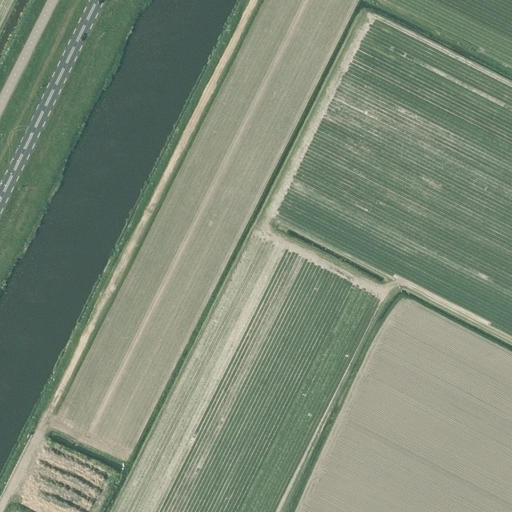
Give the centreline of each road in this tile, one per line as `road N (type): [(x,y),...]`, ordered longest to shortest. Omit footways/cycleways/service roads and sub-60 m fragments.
road 1 (track): [(253,0),(36,442)]
road 2 (primary): [(0,199),(96,0)]
